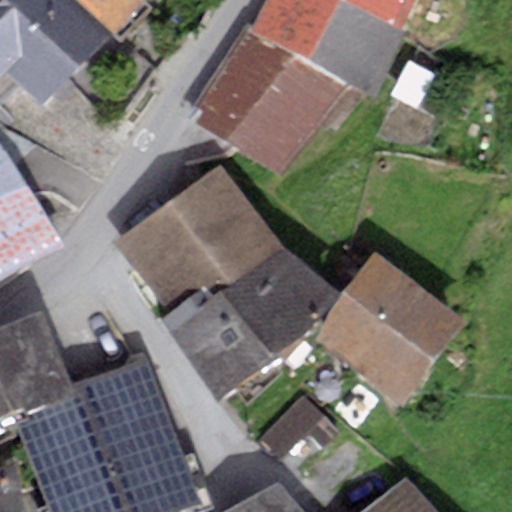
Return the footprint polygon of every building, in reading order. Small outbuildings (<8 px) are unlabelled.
[(0,81),(5,76),(39,109),(109,38),(69,0),(2,0),(0,2),(0,81)] [(76,0),(114,34),(145,0),(76,0)] [(415,0),(266,0),(252,28),(367,95),(374,99),(405,31),(402,29),(415,0)] [(367,95),(252,28),(247,25),(186,119),(280,177),(323,124),(337,131),(367,95)] [(434,76),(407,61),(387,96),(414,111),(434,76)] [(0,149),(0,278),(64,246),(0,149)] [(221,166),(114,243),(169,313),(200,290),(207,299),(283,248),(221,166)] [(200,290),(169,313),(162,320),(219,400),(278,361),(337,294),(283,248),(207,299),(200,290)] [(465,324),(373,255),(317,340),(401,407),(465,324)] [(0,327),(0,427),(12,422),(77,397),(72,386),(38,311),(0,327)] [(77,397),(12,422),(48,511),(175,511),(177,511),(200,504),(144,359),(72,386),(77,397)] [(301,396),(259,440),(281,461),(305,435),(323,416),(301,396)] [(339,431),(323,416),(305,435),(322,450),(339,431)] [(23,511),(16,465),(0,468),(0,511),(23,511)] [(434,511),(405,478),(363,511),(434,511)] [(300,511),(275,483),(224,511),(300,511)]
